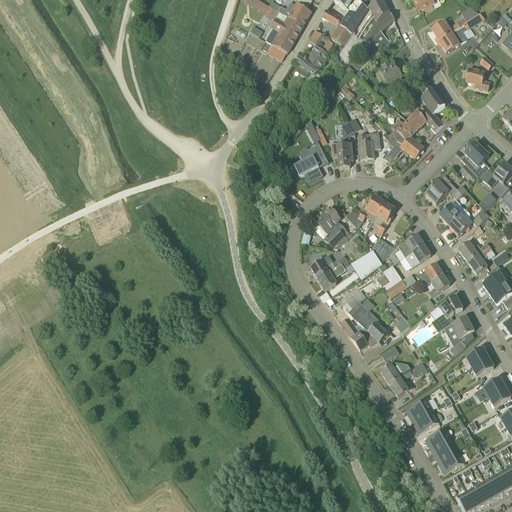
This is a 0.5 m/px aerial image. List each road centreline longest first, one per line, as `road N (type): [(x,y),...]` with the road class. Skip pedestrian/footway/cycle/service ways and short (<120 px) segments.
road 1 (residential): [(447,511),(291,262),(296,221),(333,187),(367,183),(400,199)]
road 2 (unclassified): [(379,511),(342,432),(244,286),(212,170)]
road 3 (track): [(212,170),(138,115),(71,0)]
road 4 (residential): [(511,374),(447,259),(400,199)]
road 5 (residential): [(212,170),(326,0)]
road 6 (residential): [(474,124),(433,81),(391,0)]
road 7 (track): [(238,134),(210,84),(210,54),(230,0)]
